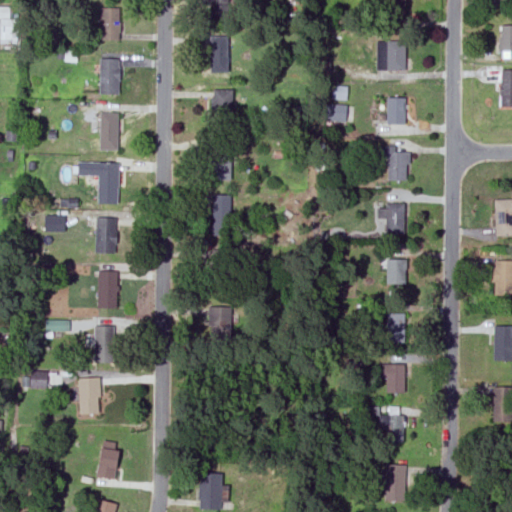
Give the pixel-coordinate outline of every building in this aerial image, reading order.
[(226,0),(208,0),(208,15),(226,15),(226,0)] [(404,21),(404,0),(390,0),(390,21),(404,21)] [(0,42),(17,42),(17,18),(8,18),(8,6),(0,6),(0,17),(1,17),(0,42)] [(117,8),(98,7),(98,41),(117,41),(117,8)] [(497,53),(511,53),(511,26),(497,26),(497,53)] [(208,36),(208,72),(225,72),(225,36),(208,36)] [(402,41),(375,41),(375,70),(402,70),(402,41)] [(117,94),(117,58),(98,58),(98,94),(117,94)] [(511,70),(498,70),(498,107),(511,107),(511,70)] [(347,85),(331,85),(331,99),(347,99),(347,85)] [(229,90),(208,90),(208,121),(229,121),(229,90)] [(402,98),(384,98),(384,124),(402,124),(402,98)] [(342,121),(342,105),(323,105),(323,121),(342,121)] [(115,113),(99,113),(98,149),(115,149),(115,113)] [(229,143),(206,143),(206,180),(229,180),(229,143)] [(393,146),(377,146),(377,164),(386,164),(386,180),(405,180),(405,152),(393,152),(393,146)] [(116,204),(117,162),(76,162),(75,176),(95,176),(95,204),(116,204)] [(210,235),(229,235),(229,195),(210,195),(210,235)] [(511,200),(493,200),(493,236),(511,236),(511,200)] [(383,219),(383,233),(402,233),(402,205),(375,205),(375,219),(383,219)] [(65,214),(44,214),(44,231),(65,231),(65,214)] [(114,258),(114,217),(93,217),(93,258),(114,258)] [(228,286),(229,250),(209,250),(209,285),(228,286)] [(402,259),(384,259),(384,283),(402,283),(402,259)] [(511,261),(491,261),(491,298),(511,298),(511,261)] [(115,271),(95,271),(95,308),(115,308),(115,271)] [(208,337),(230,337),(231,306),(209,306),(208,337)] [(384,342),(402,342),(402,313),(384,313),(384,342)] [(44,330),(66,330),(66,321),(44,321),(44,330)] [(92,326),(92,363),(111,363),(111,326),(92,326)] [(491,361),(511,361),(511,326),(491,326),(491,361)] [(384,393),(402,393),(402,364),(376,364),(376,381),(384,381),(384,393)] [(43,372),(28,372),(28,387),(43,387),(43,372)] [(77,412),(100,412),(100,379),(77,379),(77,412)] [(510,387),(491,387),(491,418),(510,418),(510,387)] [(383,415),(383,443),(401,443),(401,415),(383,415)] [(116,451),(98,448),(94,477),(112,480),(116,451)] [(383,465),(383,500),(403,500),(403,465),(383,465)] [(215,474),(197,474),(197,510),(215,510),(215,474)] [(112,511),(114,505),(96,500),(92,511),(112,511)]
